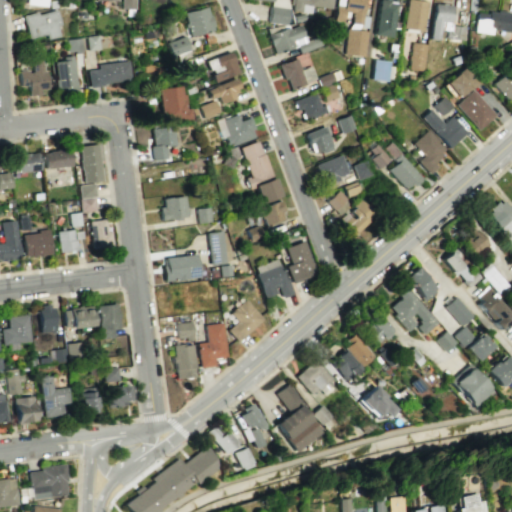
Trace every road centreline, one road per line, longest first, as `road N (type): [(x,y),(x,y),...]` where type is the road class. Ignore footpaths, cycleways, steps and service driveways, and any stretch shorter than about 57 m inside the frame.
road 1 (tertiary): [(178,429),(511,139)]
road 2 (residential): [(151,431),(115,115)]
road 3 (residential): [(337,294),(228,0)]
road 4 (residential): [(0,290),(136,274)]
